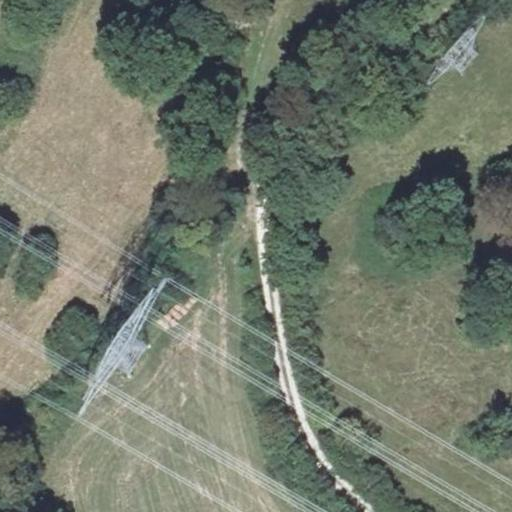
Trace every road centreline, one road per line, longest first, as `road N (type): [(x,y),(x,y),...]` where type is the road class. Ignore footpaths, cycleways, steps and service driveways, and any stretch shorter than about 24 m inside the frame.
road 1 (track): [(443,0),(295,156),(269,208),(282,391),(307,447),(362,511)]
road 2 (track): [(288,0),(243,122),(243,183),(270,278)]
